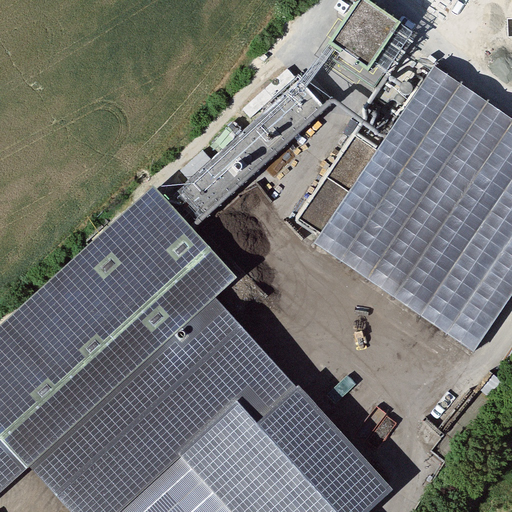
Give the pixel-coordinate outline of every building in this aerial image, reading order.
[(398,26),(361,0),(360,0),(338,32),(375,58),(398,26)] [(511,312),(511,112),(447,69),(327,244),(486,351),(511,312)] [(324,110),(296,80),(176,188),(204,219),(324,110)] [(0,487),(28,463),(215,297),(238,277),(158,186),(0,325),(0,487)] [(215,297),(28,463),(73,511),(364,511),(391,488),(215,297)]
